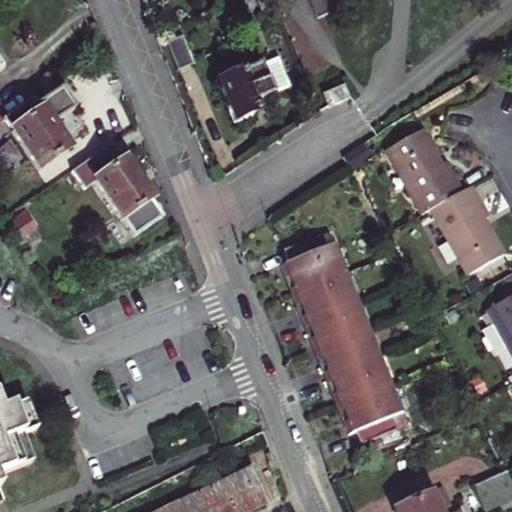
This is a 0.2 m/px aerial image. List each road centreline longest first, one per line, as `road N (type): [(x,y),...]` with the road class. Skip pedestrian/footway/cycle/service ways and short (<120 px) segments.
road 1 (residential): [(227,299),(108,0)]
road 2 (residential): [(256,374),(97,440),(65,363)]
road 3 (residential): [(65,363),(227,299)]
road 4 (residential): [(310,511),(256,374)]
